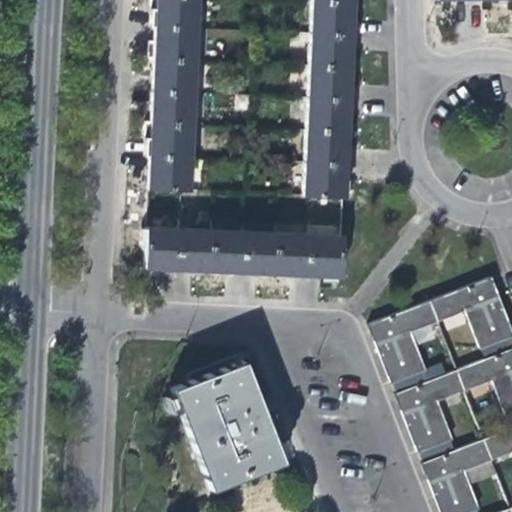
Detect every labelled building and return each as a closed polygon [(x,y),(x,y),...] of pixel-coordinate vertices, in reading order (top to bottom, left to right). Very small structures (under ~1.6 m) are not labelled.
[(192,28),(192,0),(147,0),(147,9),(153,9),(152,27),(192,28)] [(313,0),(308,0),(307,33),(347,35),(347,25),(348,2),(313,0)] [(190,60),(192,28),(152,27),(152,43),(146,42),(145,51),(144,58),(151,58),(190,60)] [(307,33),(305,65),(345,67),(346,53),(347,35),(307,33)] [(189,91),(190,60),(151,58),(150,72),(150,89),(189,91)] [(305,65),(304,96),(344,98),(344,86),(345,67),(305,65)] [(187,124),(189,91),(150,89),(149,107),(148,122),(187,124)] [(304,96),(303,129),(342,131),(343,118),(344,98),(304,96)] [(186,156),(187,124),(148,122),(142,122),(141,129),(141,137),(148,138),(147,154),(186,156)] [(303,129),(301,162),(341,164),(341,151),(342,131),(303,129)] [(186,156),(147,154),(146,168),(145,188),(178,189),(184,190),(186,156)] [(199,157),(186,156),(184,190),(198,190),(199,157)] [(340,181),(341,164),(301,162),(300,195),(308,196),(339,197),(340,181)] [(306,227),(306,235),(338,236),(338,228),(306,227)] [(156,268),(174,269),(176,229),(144,228),(142,268),(156,268)] [(209,231),(176,229),(174,269),(191,270),(208,271),(209,231)] [(240,232),(209,231),(208,271),(222,271),(239,272),(240,232)] [(273,234),(240,232),(239,272),(254,273),(271,274),(273,234)] [(306,235),(273,234),(271,274),(288,274),(304,275),(306,235)] [(338,236),(306,235),(304,275),(319,276),(336,277),(338,236)] [(460,308),(476,347),(508,334),(497,305),(486,277),(426,300),(433,319),(460,308)] [(405,329),(433,319),(426,300),(365,324),(377,354),(387,382),(421,368),(405,329)] [(511,347),(511,343),(508,334),(476,347),(480,359),(511,347)] [(488,378),(502,416),(511,412),(511,347),(480,359),(453,370),(460,388),(488,378)] [(238,361),(167,388),(206,488),(277,461),(257,411),(252,397),(238,361)] [(425,381),(421,368),(387,382),(392,394),(425,381)] [(433,399),(460,388),(453,370),(425,381),(392,394),(403,421),(414,450),(447,438),(433,399)] [(511,427),(511,412),(502,416),(508,429),(511,427)] [(511,447),(511,427),(508,429),(480,439),(487,458),(511,447)] [(452,450),(447,438),(414,450),(419,463),(452,450)] [(460,469),(487,458),(480,439),(452,450),(419,463),(432,496),(437,511),(460,511),(474,507),(460,469)]
